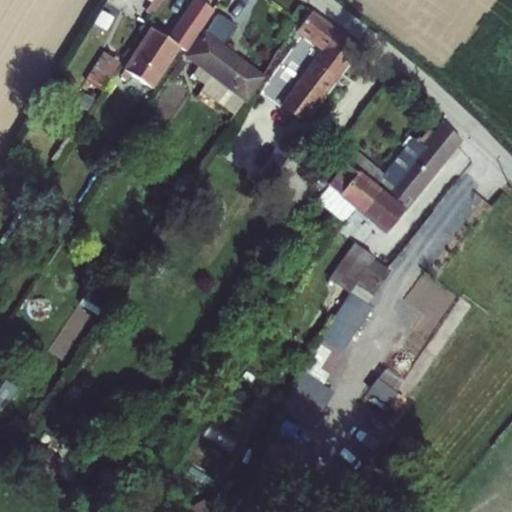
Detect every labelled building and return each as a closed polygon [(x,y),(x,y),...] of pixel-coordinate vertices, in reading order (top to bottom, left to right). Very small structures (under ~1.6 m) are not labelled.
[(223,4),(217,0),(199,0),(177,35),(164,26),(134,75),(157,92),(188,46),(194,51),(223,4)] [(253,26),(233,10),(203,57),(216,66),(261,98),(272,81),(277,73),(240,47),(253,26)] [(366,50),(316,12),(307,27),(340,49),(334,57),(327,51),(297,89),(303,94),(285,119),(306,135),(366,50)] [(87,77),(105,88),(122,59),(104,48),(87,77)] [(249,115),(261,98),(216,66),(209,77),(219,85),(215,91),(249,115)] [(289,80),(277,73),(272,81),(281,89),(289,80)] [(474,147),(453,127),(426,161),(449,180),(474,147)] [(357,234),(370,216),(365,213),(382,191),(373,184),(381,172),(370,163),(364,173),(348,161),(333,183),(318,204),(357,234)] [(419,218),(449,180),(426,161),(395,200),(419,218)] [(386,176),(381,172),(373,184),(382,191),(388,194),(398,184),(386,176)] [(400,242),(419,218),(395,200),(388,194),(382,191),(365,213),(370,216),(400,242)] [(397,261),(379,245),(374,252),(369,248),(350,273),(373,292),(392,268),(397,261)] [(315,425),(337,387),(304,368),(282,405),(315,425)] [(370,386),(397,411),(408,399),(381,374),(370,386)]
